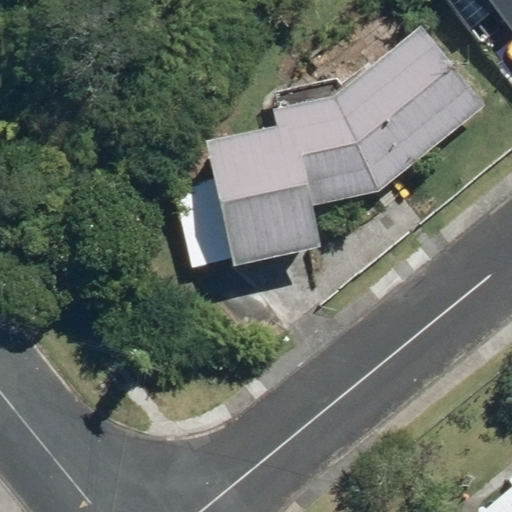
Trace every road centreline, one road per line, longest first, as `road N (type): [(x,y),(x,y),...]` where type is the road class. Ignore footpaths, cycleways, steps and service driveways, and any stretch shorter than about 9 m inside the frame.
road 1 (residential): [(202,511),(511,263)]
road 2 (residential): [(96,511),(0,386)]
